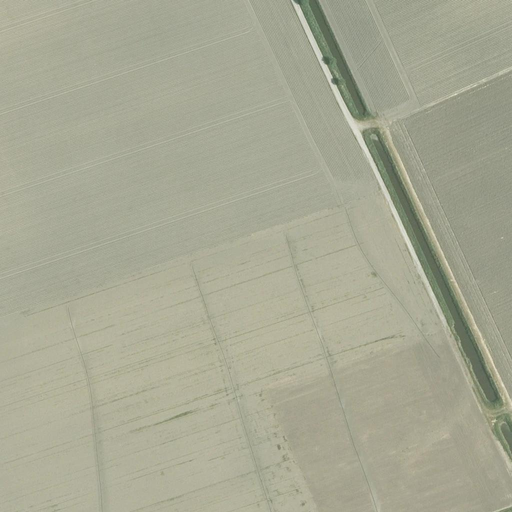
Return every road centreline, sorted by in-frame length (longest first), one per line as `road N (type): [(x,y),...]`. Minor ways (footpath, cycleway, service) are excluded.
road 1 (unclassified): [(445,326),(295,0)]
road 2 (track): [(421,442),(472,399),(473,383),(445,326)]
